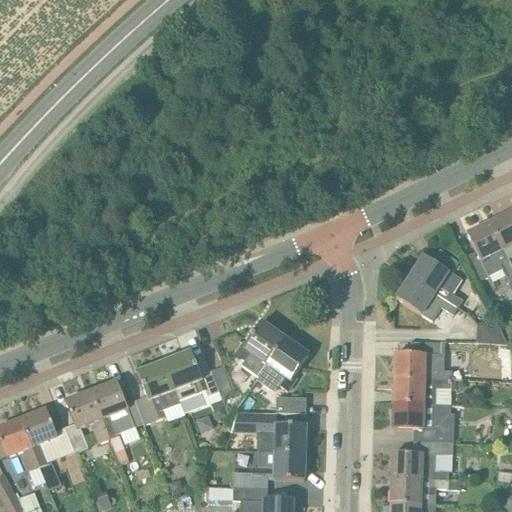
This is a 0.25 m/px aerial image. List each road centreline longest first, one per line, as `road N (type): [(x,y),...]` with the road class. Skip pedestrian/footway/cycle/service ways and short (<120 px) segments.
road 1 (residential): [(331,233),(0,364)]
road 2 (residential): [(345,511),(351,301),(331,233)]
road 3 (secondary): [(0,165),(168,0)]
road 4 (residential): [(511,145),(331,233)]
